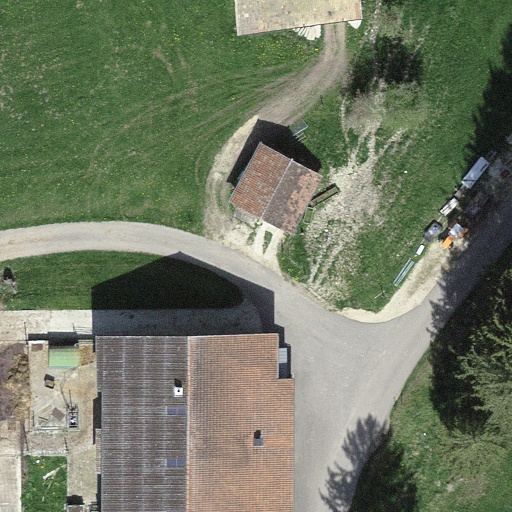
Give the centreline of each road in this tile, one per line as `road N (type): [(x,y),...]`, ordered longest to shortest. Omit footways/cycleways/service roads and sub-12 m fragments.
road 1 (track): [(0,251),(112,241),(173,250),(234,276),(292,320),(360,411)]
road 2 (track): [(352,511),(360,411),(511,226)]
